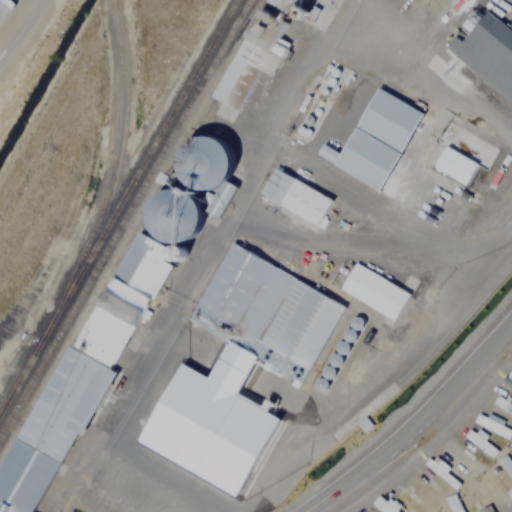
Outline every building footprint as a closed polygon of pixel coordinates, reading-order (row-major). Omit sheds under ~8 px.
[(213,97),(238,109),(258,69),(272,76),(289,42),(281,38),(299,0),(266,0),(264,5),(258,3),(213,97)] [(511,27),(488,9),(484,14),(477,9),(465,25),(470,29),(460,40),(454,35),(444,47),(511,101),(511,27)] [(380,189),(421,111),(375,87),(341,154),(322,144),(316,155),(380,189)] [(477,162),(443,144),(432,167),(465,184),(477,162)] [(318,224),(331,197),(273,167),(259,194),(318,224)] [(0,476),(0,511),(41,511),(164,262),(172,247),(182,252),(206,202),(186,193),(181,205),(160,195),(141,232),(124,223),(0,476)] [(344,302),(227,243),(188,320),(230,341),(212,376),(204,371),(174,429),(253,469),(284,408),(266,399),(263,404),(232,389),(250,355),(303,382),(344,302)] [(353,262),(338,289),(394,320),(409,293),(353,262)] [(511,386),(511,390),(511,392),(511,373),(507,372),(503,382),(511,386)] [(511,403),(498,393),(491,401),(511,417),(511,403)] [(474,420),(506,438),(511,429),(479,410),(474,420)] [(358,423),(366,432),(373,425),(366,416),(358,423)] [(463,436),(491,457),(496,449),(468,429),(463,436)] [(439,445),(471,476),(479,467),(447,437),(439,445)] [(455,488),(461,480),(428,456),(422,465),(455,488)] [(406,475),(434,503),(441,496),(412,468),(406,475)] [(507,496),(488,469),(478,476),(498,503),(507,496)] [(481,511),(493,511),(472,479),(464,485),(481,511)] [(392,495),(412,511),(426,511),(430,508),(401,484),(392,495)]
